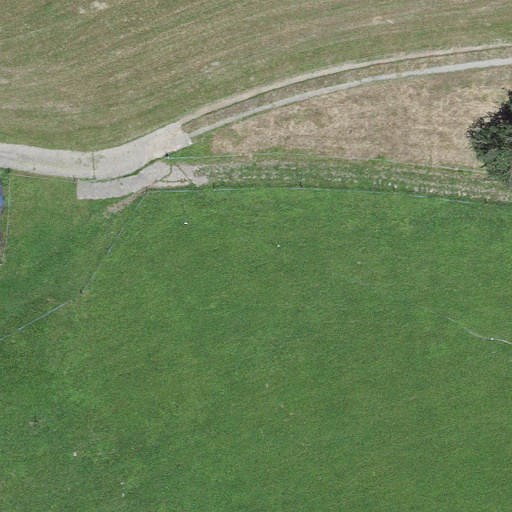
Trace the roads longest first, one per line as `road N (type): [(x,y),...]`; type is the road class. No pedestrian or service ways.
road 1 (track): [(511,44),(376,65),(139,155),(92,161),(0,145)]
road 2 (track): [(139,155),(511,185)]
